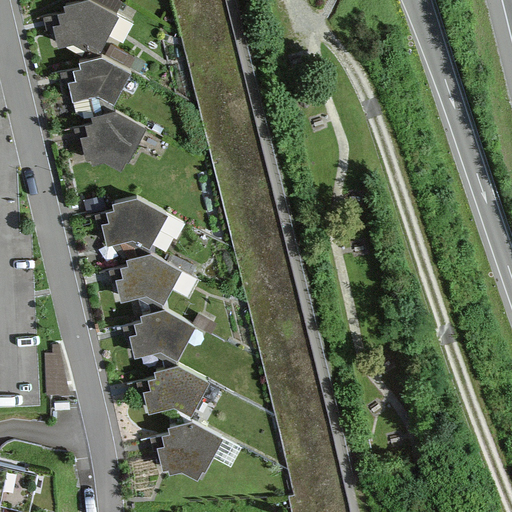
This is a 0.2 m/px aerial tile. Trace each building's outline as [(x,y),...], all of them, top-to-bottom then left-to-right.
[(100,51),(121,14),(96,0),(79,0),(63,5),(65,12),(57,14),(65,46),(83,42),(100,51)] [(110,110),(131,73),(101,56),(74,63),(76,71),(68,73),(76,105),(94,101),(110,110)] [(128,168),(149,131),(119,114),(92,121),(93,129),(85,131),(93,163),(111,159),(128,168)] [(168,214),(137,197),(109,204),(111,212),(103,213),(111,246),(129,243),(146,251),(168,214)] [(181,271),(151,254),(123,261),(125,269),(117,270),(125,303),(143,299),(160,308),(181,271)] [(194,327),(164,310),(137,318),(138,325),(130,327),(138,359),(156,355),(173,364),(194,327)] [(58,349),(46,351),(50,393),(69,391),(58,349)] [(187,419),(208,382),(178,365),(151,373),(153,380),(145,382),(153,414),(171,410),(187,419)] [(191,420),(163,428),(165,436),(157,437),(165,471),(184,467),(200,476),(222,438),(191,420)] [(0,507),(25,511),(27,511),(35,471),(0,464),(0,507)]
